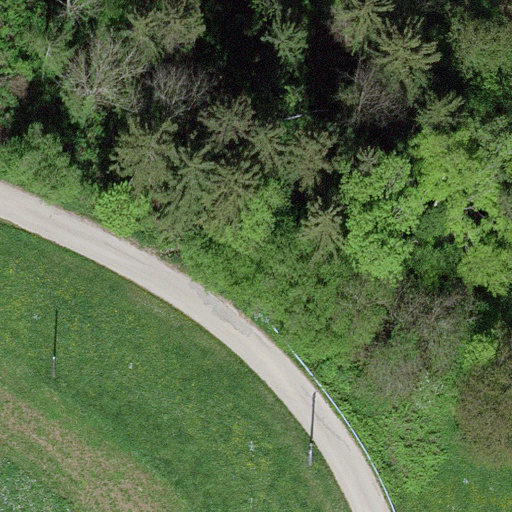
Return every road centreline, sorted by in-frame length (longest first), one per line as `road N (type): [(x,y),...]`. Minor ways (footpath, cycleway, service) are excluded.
road 1 (residential): [(0,200),(141,262),(214,311),(325,423),(368,511)]
road 2 (track): [(369,0),(488,63),(511,86)]
